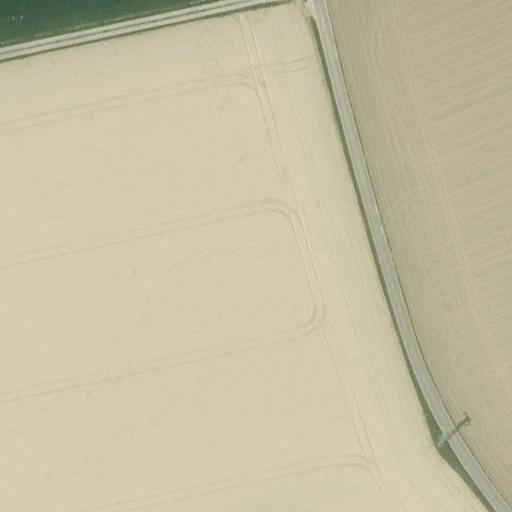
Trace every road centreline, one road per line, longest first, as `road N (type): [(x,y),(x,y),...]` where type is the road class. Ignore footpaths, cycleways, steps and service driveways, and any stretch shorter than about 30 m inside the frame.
road 1 (residential): [(313,0),(417,368),(501,511)]
road 2 (track): [(0,54),(250,0)]
